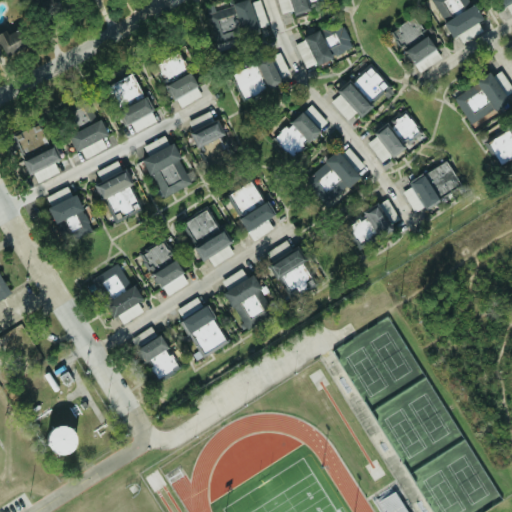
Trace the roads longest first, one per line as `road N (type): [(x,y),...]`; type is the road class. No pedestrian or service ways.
road 1 (residential): [(143,427),(0,197)]
road 2 (residential): [(0,95),(165,0)]
